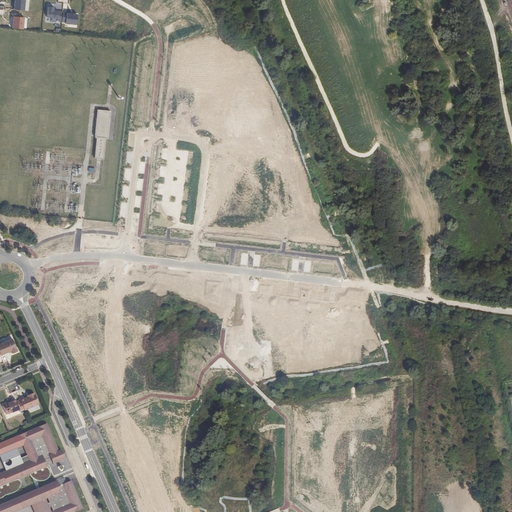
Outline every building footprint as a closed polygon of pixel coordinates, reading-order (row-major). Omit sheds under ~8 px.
[(14,0),(14,10),(24,11),(24,0),(14,0)] [(62,21),(63,12),(53,11),(54,7),(48,7),(47,17),(57,18),(57,21),(62,21)] [(12,28),(23,29),(24,17),(13,16),(12,28)] [(111,112),(97,112),(95,139),(97,139),(96,160),(104,160),(106,140),(109,140),(111,112)] [(0,343),(0,353),(1,356),(11,351),(12,354),(17,351),(12,339),(0,344),(0,343)] [(38,405),(33,393),(29,395),(30,396),(27,397),(23,398),(23,397),(19,399),(19,400),(24,411),(38,405)] [(24,411),(19,400),(16,401),(16,400),(11,402),(7,403),(6,403),(3,404),(2,406),(6,414),(11,412),(11,413),(19,409),(21,413),(25,412),(24,411)] [(58,451),(46,424),(18,435),(27,455),(20,458),(22,464),(24,463),(25,465),(23,466),(27,475),(28,474),(30,477),(33,479),(37,481),(40,481),(42,481),(45,479),(48,477),(50,474),(49,470),(46,467),(47,466),(44,460),(50,457),(53,464),(65,459),(63,454),(61,450),(58,451)] [(17,490),(19,486),(20,483),(18,480),(17,480),(13,481),(10,482),(7,473),(6,473),(5,471),(0,473),(0,498),(3,497),(3,495),(3,494),(8,494),(8,495),(11,494),(14,493),(15,492),(17,490)] [(74,511),(83,509),(73,486),(71,481),(62,484),(59,486),(59,487),(56,488),(54,485),(53,482),(0,504),(0,511),(12,511),(27,506),(43,500),(45,504),(43,505),(45,509),(47,508),(48,511),(74,511)] [(48,511),(47,508),(45,509),(43,505),(45,504),(43,500),(27,506),(29,511),(48,511)]
